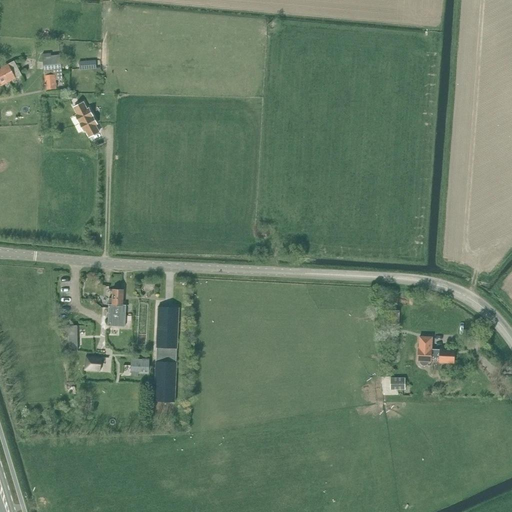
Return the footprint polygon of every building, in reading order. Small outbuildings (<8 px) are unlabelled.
[(51,53),(42,54),(46,89),(55,88),(55,79),(62,79),(60,54),(51,55),(51,53)] [(0,84),(1,84),(2,86),(21,76),(19,72),(20,71),(15,61),(0,68),(0,84)] [(95,61),(79,62),(80,69),(96,68),(95,61)] [(80,123),(93,116),(89,108),(87,109),(83,102),(74,107),(77,114),(76,115),(80,123)] [(93,116),(80,123),(84,131),(86,130),(89,137),(99,132),(95,125),(97,124),(93,116)] [(108,304),(107,325),(124,326),(125,305),(123,305),(124,289),(112,288),(111,304),(108,304)] [(155,361),(154,401),(175,402),(177,362),(176,362),(177,348),(179,307),(158,306),(155,347),(156,347),(156,361),(155,361)] [(390,325),(399,325),(400,311),(391,311),(390,325)] [(77,325),(66,325),(66,339),(70,339),(70,350),(77,350),(77,325)] [(455,350),(439,350),(431,350),(432,338),(419,337),(419,349),(418,349),(417,361),(419,361),(419,362),(420,364),(421,366),(423,366),(425,367),(427,366),(428,365),(429,363),(429,362),(431,362),(431,360),(439,360),(439,362),(454,363),(455,350)] [(86,355),(84,370),(100,371),(102,357),(86,355)] [(132,359),(131,376),(138,376),(138,371),(148,372),(149,360),(132,359)] [(406,380),(391,380),(391,392),(406,392),(406,380)]
